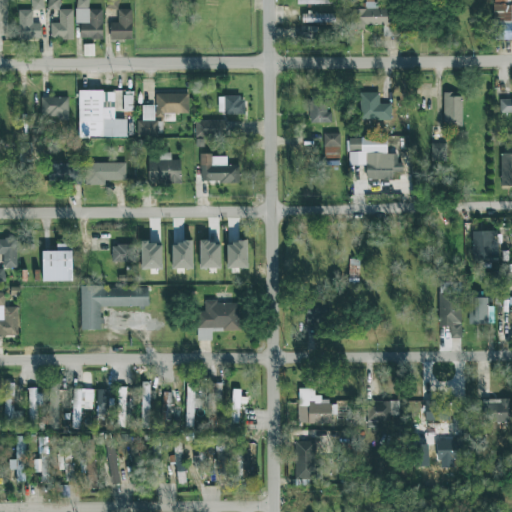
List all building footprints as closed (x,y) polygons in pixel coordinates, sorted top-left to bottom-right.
[(44,9),(42,0),(30,0),(32,11),(44,9)] [(48,0),(47,9),(59,10),(59,0),(48,0)] [(102,10),(88,9),(88,0),(75,0),(75,23),(80,23),(80,39),(102,39),(102,10)] [(118,1),(106,0),(106,8),(118,9),(118,1)] [(511,39),(511,4),(511,0),(493,0),(493,40),(511,39)] [(72,9),(58,10),(59,23),(51,23),(51,40),(73,39),(72,9)] [(131,9),(118,9),(118,22),(110,22),(110,40),(132,40),(131,9)] [(32,10),(17,10),(18,40),(41,39),(40,23),(32,23),(32,10)] [(335,23),(335,14),(302,14),(301,22),(335,23)] [(318,40),(318,27),(305,27),(305,41),(318,40)] [(114,119),(114,91),(79,91),(78,137),(126,138),(127,119),(114,119)] [(188,93),(156,94),(156,106),(142,106),(142,121),(137,121),(137,137),(157,136),(156,121),(174,121),(174,114),(188,113),(188,93)] [(379,93),(359,93),(360,120),(391,120),(391,103),(379,104),(379,93)] [(443,127),(462,127),(462,93),(443,93),(443,127)] [(308,123),(331,123),(331,112),(327,112),(327,97),(309,96),(308,123)] [(68,97),(40,97),(41,118),(68,118),(68,97)] [(244,114),(244,97),(218,97),(218,114),(244,114)] [(511,114),(511,97),(499,98),(499,115),(511,114)] [(237,121),(195,121),(195,136),(236,136),(237,121)] [(340,134),(323,133),(323,158),(339,158),(340,134)] [(365,165),(366,180),(392,179),(392,172),(402,172),(402,162),(397,162),(397,154),(386,154),(386,137),(347,138),(348,165),(365,165)] [(19,143),(19,161),(30,161),(30,143),(19,143)] [(447,144),(431,143),(431,160),(446,161),(447,144)] [(181,183),(180,160),(171,160),(170,152),(159,152),(159,160),(148,161),(148,184),(181,183)] [(511,153),(500,154),(500,186),(511,185),(511,153)] [(239,182),(238,165),(226,165),(226,155),(200,156),(200,182),(239,182)] [(66,178),(67,163),(49,162),(49,177),(66,178)] [(105,180),(126,180),(125,163),(85,163),(85,185),(105,185),(105,180)] [(80,184),(81,167),(70,166),(69,184),(80,184)] [(472,262),(497,262),(496,231),(471,232),(472,262)] [(16,268),(17,238),(0,238),(0,253),(3,254),(3,268),(16,268)] [(162,269),(161,242),(140,243),(141,269),(162,269)] [(192,268),(192,242),(171,242),(172,269),(192,268)] [(199,269),(220,268),(219,242),(199,242),(199,269)] [(227,268),(247,268),(247,242),(226,242),(227,268)] [(72,281),(71,244),(57,244),(57,251),(42,251),(42,282),(72,281)] [(112,262),(134,262),(134,245),(112,245),(112,262)] [(358,282),(359,261),(348,260),(348,282),(358,282)] [(80,330),(101,330),(101,307),(148,307),(148,287),(79,288),(80,330)] [(0,335),(18,335),(17,307),(5,307),(5,293),(0,292),(0,335)] [(439,327),(450,327),(450,338),(460,338),(459,294),(438,295),(439,327)] [(487,324),(487,297),(468,298),(469,325),(487,324)] [(239,302),(204,302),(204,312),(196,312),(197,341),(212,340),(212,330),(239,330),(239,302)] [(305,321),(328,322),(328,303),(306,302),(305,321)] [(140,428),(148,428),(150,382),(142,382),(140,428)] [(13,411),(14,383),(4,383),(3,429),(22,430),(22,411),(13,411)] [(201,400),(194,399),(194,384),(186,383),(186,409),(201,409),(201,400)] [(223,384),(207,383),(206,429),(216,429),(216,408),(222,408),(223,384)] [(116,427),(124,428),(126,388),(118,387),(116,427)] [(28,428),(37,428),(37,405),(40,405),(40,388),(28,388),(28,428)] [(72,429),(80,429),(80,409),(92,409),(93,390),(73,389),(72,429)] [(104,389),(96,390),(97,413),(114,413),(114,399),(104,399),(104,389)] [(298,423),(330,424),(331,398),(314,398),(314,389),(298,389),(298,423)] [(230,423),(239,423),(240,390),(232,390),(230,423)] [(62,410),(62,391),(50,391),(49,425),(57,425),(57,410),(62,410)] [(171,393),(162,392),(162,420),(170,420),(171,393)] [(509,422),(508,399),(483,400),(483,423),(509,422)] [(398,401),(367,401),(367,421),(390,421),(390,415),(398,415),(398,401)] [(449,402),(424,403),(425,421),(449,420),(449,402)] [(25,436),(15,436),(16,460),(9,460),(9,470),(16,470),(16,482),(25,481),(25,436)] [(33,472),(41,472),(41,482),(48,482),(47,437),(39,438),(39,460),(33,460),(33,472)] [(106,440),(109,485),(118,484),(115,439),(106,440)] [(437,460),(466,459),(465,440),(436,441),(437,460)] [(295,480),(315,479),(315,441),(294,441),(295,480)] [(82,442),(85,489),(97,488),(94,442),(82,442)] [(177,484),(186,482),(181,442),(173,443),(175,456),(173,456),(177,484)] [(196,471),(207,470),(206,447),(195,448),(196,471)] [(65,481),(72,481),(71,448),(56,449),(57,469),(65,469),(65,481)] [(132,481),(142,480),(141,448),(130,449),(132,481)] [(227,474),(226,448),(215,448),(216,474),(227,474)] [(249,450),(233,450),(234,482),(242,482),(242,472),(250,471),(249,450)]
